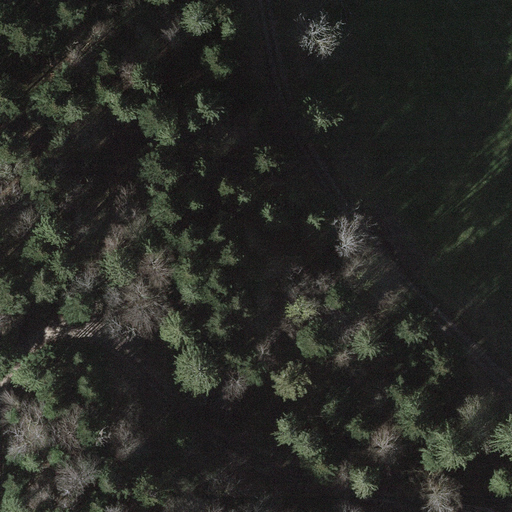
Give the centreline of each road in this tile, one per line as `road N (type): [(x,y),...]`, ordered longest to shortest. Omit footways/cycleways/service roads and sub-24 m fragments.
road 1 (track): [(436,511),(323,489),(252,461),(187,416),(89,327),(34,327),(0,377)]
road 2 (track): [(260,0),(287,110),(333,190),(393,269),(511,387)]
